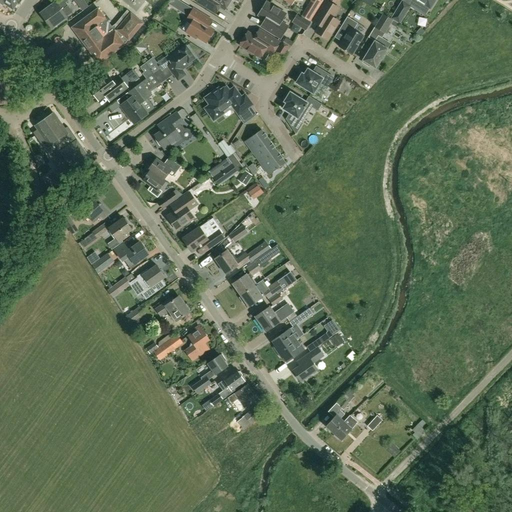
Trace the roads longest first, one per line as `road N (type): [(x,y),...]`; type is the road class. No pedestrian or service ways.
road 1 (tertiary): [(379,496),(287,408),(105,157)]
road 2 (residential): [(379,496),(511,359)]
road 3 (unclassified): [(0,288),(36,222),(33,170),(17,121)]
road 4 (residential): [(105,157),(200,86),(217,57)]
road 5 (residential): [(272,87),(305,46),(364,79)]
